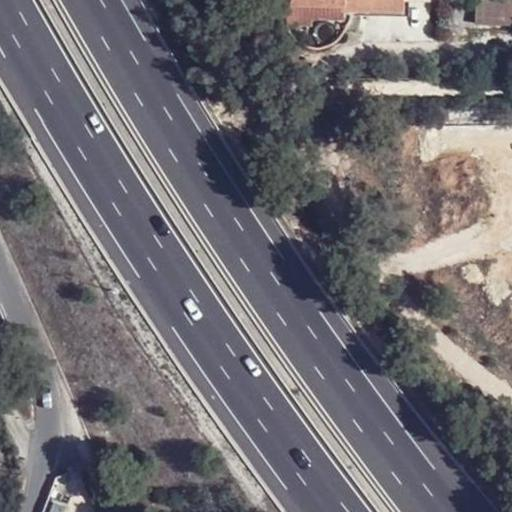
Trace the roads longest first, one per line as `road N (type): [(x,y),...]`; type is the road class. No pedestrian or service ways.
road 1 (motorway): [(445,511),(305,328),(97,0)]
road 2 (motorway): [(6,0),(254,404),(334,511)]
road 3 (residential): [(42,467),(48,398),(0,266)]
road 4 (residential): [(263,120),(172,0)]
